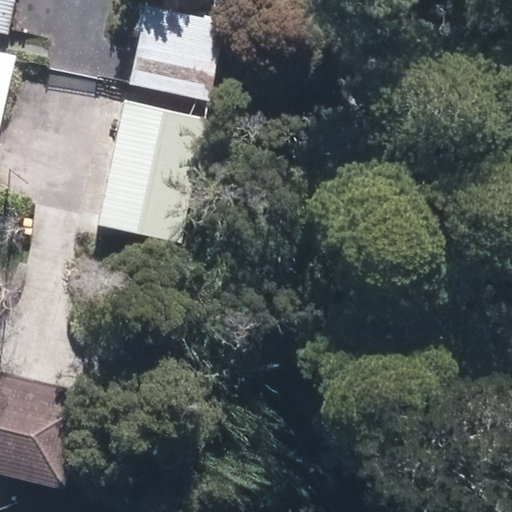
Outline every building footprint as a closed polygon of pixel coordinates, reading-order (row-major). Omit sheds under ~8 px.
[(61,0),(30,0),(27,18),(57,24),(61,0)] [(198,101),(215,23),(134,7),(117,84),(198,101)] [(0,131),(16,57),(0,53),(0,131)] [(168,221),(192,118),(113,101),(90,203),(168,221)] [(0,475),(56,490),(80,395),(0,375),(0,475)]
